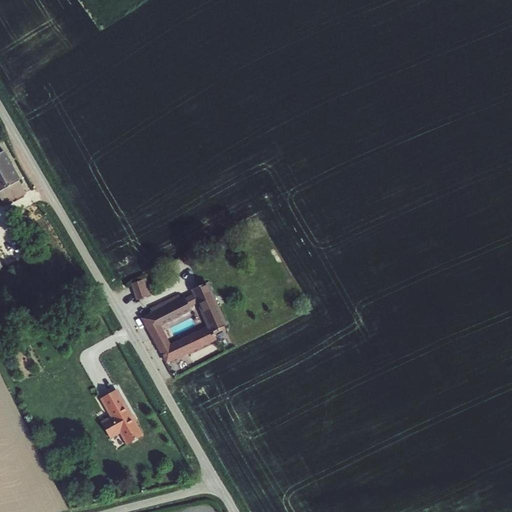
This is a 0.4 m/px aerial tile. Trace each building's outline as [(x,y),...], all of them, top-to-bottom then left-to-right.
[(0,193),(19,183),(21,182),(0,144),(0,193)] [(19,183),(0,193),(0,198),(4,207),(26,195),(19,183)] [(146,279),(131,285),(136,301),(152,295),(146,279)] [(179,295),(150,309),(152,314),(142,319),(166,365),(217,341),(214,334),(228,327),(209,283),(191,291),(193,295),(197,304),(207,328),(171,345),(162,327),(192,312),(190,308),(185,299),(185,298),(181,300),(179,295)] [(185,299),(190,308),(197,304),(193,295),(185,299)] [(133,416),(118,388),(100,398),(110,416),(101,421),(111,438),(120,433),(126,444),(144,435),(137,424),(133,416)]
